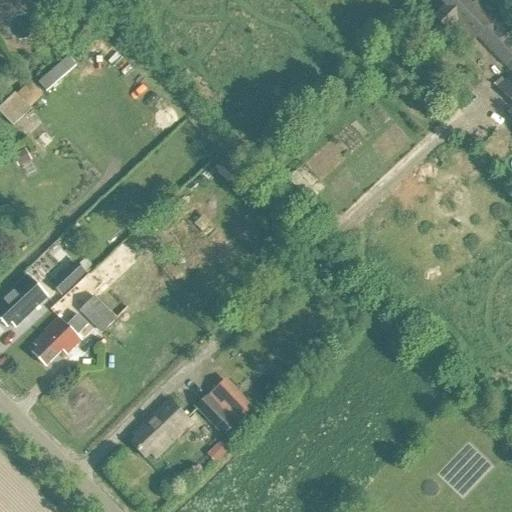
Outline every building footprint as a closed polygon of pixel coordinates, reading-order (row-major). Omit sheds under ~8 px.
[(511,104),(511,44),(492,24),(495,21),(476,3),(471,7),(464,0),(446,0),(442,4),(445,8),(434,20),(447,33),(453,26),(472,45),(477,39),(511,74),(511,76),(498,90),(511,104)] [(0,115),(13,129),(32,111),(16,94),(0,108),(0,115)] [(65,275),(54,286),(64,297),(75,286),(65,275)] [(0,322),(7,329),(11,325),(15,329),(47,299),(27,278),(0,303),(0,322)] [(81,313),(102,334),(117,320),(95,298),(81,313)] [(66,357),(81,342),(77,338),(89,326),(79,315),(66,327),(59,320),(33,346),(37,350),(32,355),(45,369),(62,353),(66,357)] [(253,408),(226,380),(209,396),(236,425),(253,408)] [(223,437),(236,425),(209,396),(196,409),(223,437)] [(155,460),(192,425),(169,401),(132,436),(136,440),(131,445),(144,460),(150,455),(155,460)] [(206,456),(214,465),(232,448),(223,440),(206,456)]
